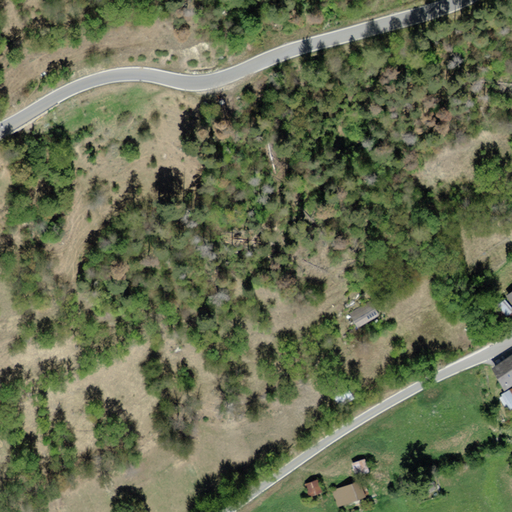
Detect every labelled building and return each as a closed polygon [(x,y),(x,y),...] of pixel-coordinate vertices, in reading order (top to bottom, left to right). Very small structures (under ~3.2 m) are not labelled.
[(370,300),(348,312),(358,329),(379,317),(370,300)] [(511,311),(511,309),(503,301),(497,308),(507,317),(511,311)] [(511,384),(511,354),(490,369),(503,390),(511,384)] [(511,410),(511,389),(500,396),(508,412),(511,410)] [(363,457),(349,461),(353,476),(367,473),(363,457)] [(360,479),(332,489),(339,508),(367,498),(360,479)] [(318,480),(305,483),(308,496),(322,492),(318,480)]
